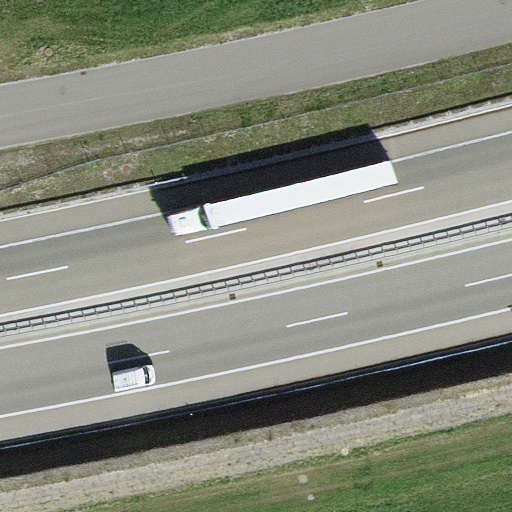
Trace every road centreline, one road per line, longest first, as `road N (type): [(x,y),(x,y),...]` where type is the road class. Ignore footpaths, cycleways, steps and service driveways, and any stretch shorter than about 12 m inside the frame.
road 1 (motorway): [(511,162),(0,278)]
road 2 (motorway): [(0,383),(511,275)]
road 3 (unclassified): [(511,8),(0,116)]
